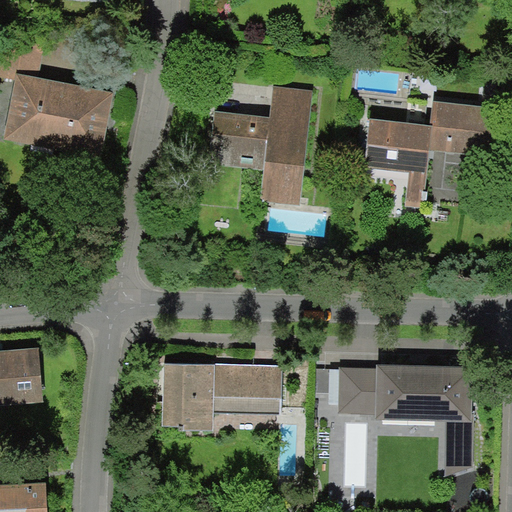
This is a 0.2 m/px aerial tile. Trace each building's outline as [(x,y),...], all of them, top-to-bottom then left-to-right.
[(0,75),(20,80),(9,134),(97,151),(104,112),(108,95),(34,81),(42,40),(6,33),(0,62),(0,75)] [(300,203),(312,91),(273,87),(270,117),(214,111),(212,129),(209,163),(264,169),(260,199),(300,203)] [(497,107),(495,107),(495,108),(434,102),(435,100),(433,100),(430,126),(371,119),(371,118),(370,118),(365,160),(409,165),(405,205),(422,207),(423,198),(426,198),(427,190),(424,190),(429,149),(491,156),(493,140),(497,107)] [(0,399),(40,396),(36,350),(8,353),(1,353),(0,347),(0,399)] [(181,362),(164,362),(162,424),(179,424),(179,428),(212,429),(213,410),(244,411),(245,396),(281,397),(282,365),(254,364),(253,372),(214,371),(214,363),(181,362)] [(427,364),(424,369),(401,368),(381,368),(381,369),(340,368),(339,404),(380,405),(380,413),(466,415),(468,370),(437,369),(427,364)] [(0,511),(46,511),(45,483),(0,485),(0,511)]
